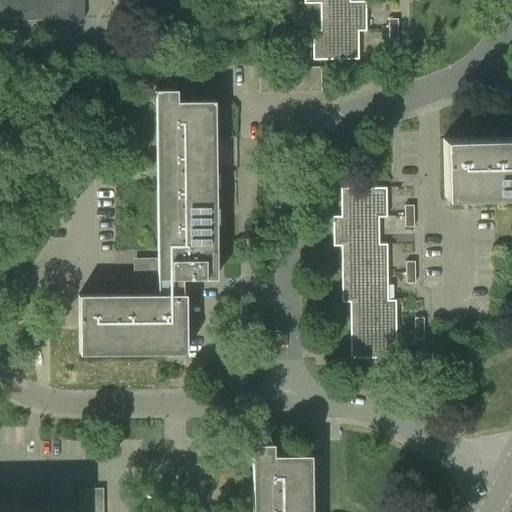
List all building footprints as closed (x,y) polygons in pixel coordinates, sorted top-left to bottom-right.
[(0,0),(0,22),(83,22),(83,0),(0,0)] [(367,2),(351,2),(322,3),(322,32),(360,31),(368,31),(367,2)] [(388,31),(397,30),(396,20),(387,20),(388,31)] [(397,41),(397,30),(388,31),(388,41),(397,41)] [(360,48),(360,31),(322,32),(315,32),(315,60),(360,59),(360,48)] [(295,68),(295,92),(307,91),(307,67),(295,68)] [(319,67),(307,67),(307,91),(320,91),(319,67)] [(259,93),(271,92),(271,68),(258,69),(259,93)] [(283,92),(283,68),(271,68),(271,92),(283,92)] [(295,92),(295,68),(283,68),(283,92),(295,92)] [(157,278),(184,278),(215,278),(214,101),(176,101),(176,90),(155,90),(156,170),(156,178),(156,252),(157,278)] [(511,135),(447,137),(442,137),(443,196),(511,194),(511,135)] [(340,216),(377,215),(385,215),(385,187),(339,188),(340,216)] [(403,206),(404,217),(413,217),(413,206),(403,206)] [(340,244),(377,244),(377,215),(340,216),(332,216),(332,244),(340,244)] [(413,227),(413,217),(404,217),(404,228),(413,227)] [(386,243),(377,244),(340,244),(341,273),(386,272),(386,243)] [(404,262),(405,273),(414,272),(414,262),(404,262)] [(341,302),(349,301),(387,301),(386,272),(341,273),(341,302)] [(414,283),(414,272),(405,273),(405,283),(414,283)] [(185,353),(184,294),(157,294),(77,295),(78,329),(78,354),(164,353),(185,353)] [(387,301),(349,301),(349,330),(395,329),(394,301),(387,301)] [(414,318),(414,329),(423,329),(423,318),(414,318)] [(395,357),(395,329),(349,330),(350,358),(395,357)] [(423,340),(423,329),(414,329),(414,340),(423,340)] [(272,444),(251,445),(251,511),(310,511),(310,455),(272,456),(272,444)] [(78,489),(78,503),(102,502),(102,489),(78,489)] [(54,511),(54,495),(23,495),(22,511),(54,511)] [(78,511),(102,511),(102,502),(78,503),(78,511)]
